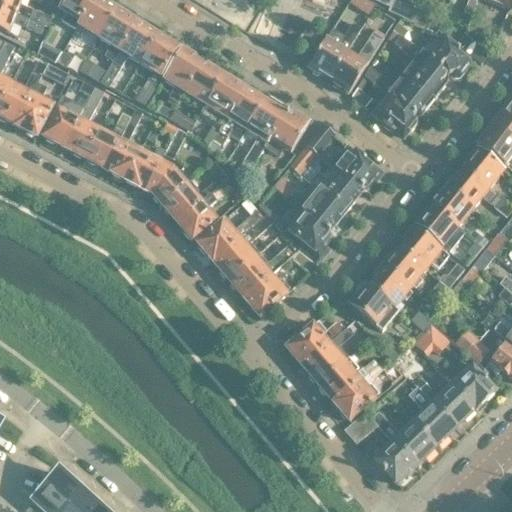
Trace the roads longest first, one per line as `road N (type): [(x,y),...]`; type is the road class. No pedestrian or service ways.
road 1 (unclassified): [(244,351),(140,229),(0,151)]
road 2 (residential): [(158,0),(296,84),(413,175)]
road 3 (residential): [(244,351),(321,284),(413,175)]
road 4 (unclassified): [(385,511),(244,351)]
road 5 (residential): [(413,175),(511,48)]
road 6 (residential): [(41,412),(155,511)]
